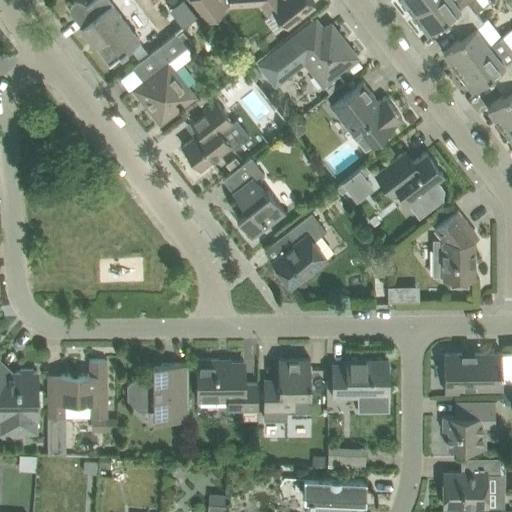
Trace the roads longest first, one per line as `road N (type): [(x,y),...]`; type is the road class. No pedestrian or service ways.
road 1 (residential): [(215,327),(48,328),(20,302),(7,90),(49,58)]
road 2 (residential): [(215,327),(213,268),(49,58)]
road 3 (residential): [(511,204),(351,0)]
road 4 (residential): [(412,326),(215,327)]
road 5 (residential): [(397,511),(412,478),(412,326)]
